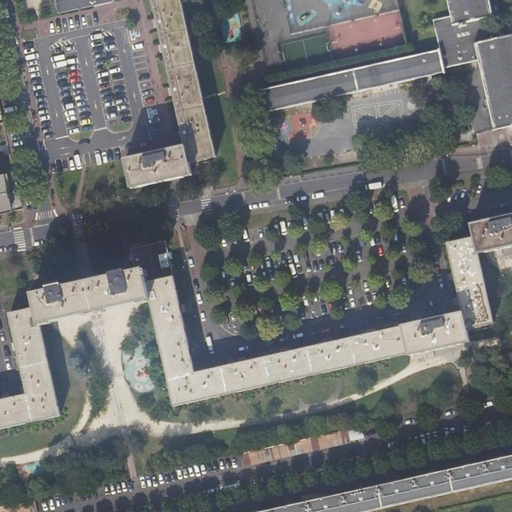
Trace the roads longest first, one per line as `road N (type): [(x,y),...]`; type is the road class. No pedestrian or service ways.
road 1 (residential): [(511,156),(49,232)]
road 2 (residential): [(79,511),(511,416)]
road 3 (residential): [(0,4),(49,232)]
